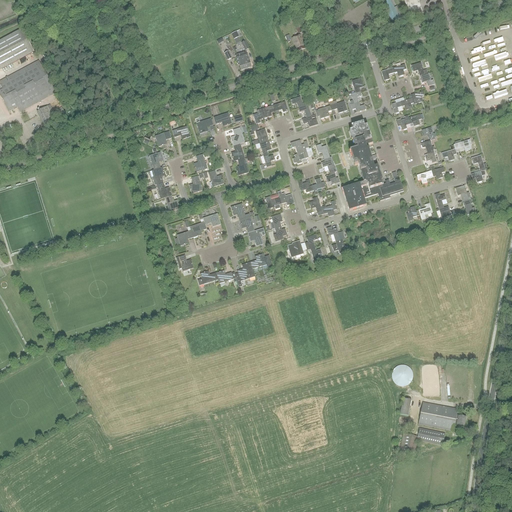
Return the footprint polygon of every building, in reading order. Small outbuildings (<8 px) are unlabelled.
[(398,17),(402,16),(398,7),(394,9),(389,0),(386,0),(383,2),(392,22),(399,18),(398,17)] [(303,32),(299,23),(295,25),(298,34),(303,32)] [(0,70),(34,52),(22,30),(0,41),(0,70)] [(232,33),(235,40),(236,39),(238,43),(241,41),(236,31),(232,33)] [(305,49),(303,43),(300,35),(292,39),(296,50),(297,49),(298,52),(305,49)] [(232,59),(229,51),(224,54),(227,61),(232,59)] [(241,56),(245,69),(251,67),(246,52),(245,52),(244,52),(244,53),(244,52),(240,53),(241,56)] [(241,70),(245,69),(241,56),(240,53),(236,54),(235,55),(236,58),(235,58),(237,64),(239,64),(241,70)] [(20,112),(56,94),(38,61),(0,82),(0,95),(9,112),(18,108),(20,112)] [(417,70),(419,77),(424,75),(424,74),(428,73),(426,70),(423,71),(421,63),(411,66),(413,71),(417,70)] [(393,69),(394,74),(397,73),(398,78),(403,76),(402,71),(406,70),(405,65),(393,69)] [(387,76),(394,74),(393,69),(381,73),(384,82),(389,80),(387,76)] [(429,74),(424,75),(419,77),(422,84),(426,83),(428,87),(433,86),(434,85),(433,80),(431,81),(429,74)] [(351,95),(360,92),(359,89),(364,88),(361,79),(352,82),(355,94),(351,95)] [(352,105),(359,103),(357,98),(362,97),(360,92),(351,95),(353,101),(351,101),(352,105)] [(423,92),(415,94),(414,95),(411,95),(411,97),(412,99),(412,100),(413,104),(414,105),(423,102),(421,98),(424,97),(423,92)] [(298,109),(303,106),(300,98),(291,101),(292,105),(296,104),(298,109)] [(400,102),(402,107),(404,106),(405,111),(412,109),(411,104),(413,104),(412,100),(412,99),(409,100),(404,101),(403,98),(400,99),(400,102)] [(397,108),(402,107),(400,102),(400,99),(395,101),(396,104),(391,105),(394,115),(399,113),(398,113),(397,108)] [(273,106),(275,111),(281,109),(283,113),(288,112),(285,102),(273,106)] [(330,106),(331,111),(338,109),(340,114),(347,111),(344,102),(330,106)] [(359,103),(352,105),(351,105),(352,110),(355,109),(356,113),(366,110),(364,106),(360,107),(359,103)] [(306,119),(311,117),(308,105),(303,107),(303,106),(298,109),(299,113),(304,112),(306,119)] [(270,112),(275,111),(273,106),(261,110),(264,119),(272,117),(270,112)] [(328,112),(331,111),(330,106),(318,110),(321,120),(330,117),(328,112)] [(47,130),(57,124),(48,107),(37,113),(47,130)] [(57,117),(65,113),(62,107),(54,112),(57,117)] [(260,121),(264,119),(261,110),(257,111),(258,114),(253,116),(256,125),(261,124),(260,121)] [(225,127),(232,125),(228,114),(214,118),(216,125),(224,123),(225,127)] [(410,123),(410,125),(413,124),(414,127),(420,125),(419,121),(422,120),(421,119),(420,115),(408,118),(410,123)] [(410,123),(408,118),(407,116),(404,117),(405,119),(396,122),(398,127),(401,126),(402,131),(407,129),(406,126),(410,125),(410,123)] [(311,117),(306,119),(302,120),(303,125),(308,123),(309,128),(318,125),(316,119),(312,121),(311,117)] [(207,128),(213,126),(211,119),(196,124),(200,135),(208,132),(207,128)] [(390,185),(389,181),(385,182),(386,184),(383,184),(380,174),(376,163),(373,164),(371,160),(377,159),(376,155),(370,157),(367,146),(373,144),(366,122),(352,127),(353,130),(349,131),(355,149),(349,151),(354,166),(358,165),(363,183),(359,184),(358,184),(358,183),(356,184),(356,185),(354,186),(354,185),(352,185),(352,186),(350,187),(342,189),(349,212),(366,206),(364,199),(378,195),(380,202),(390,199),(390,196),(404,192),(401,183),(400,183),(399,178),(398,178),(394,179),(395,183),(390,185)] [(182,140),(190,138),(187,127),(172,132),(174,138),(180,136),(182,140)] [(431,128),(422,131),(423,137),(428,136),(430,141),(435,140),(434,137),(436,137),(435,133),(433,134),(431,128)] [(234,147),(240,145),(244,143),(240,129),(233,131),(235,137),(231,138),(234,147)] [(265,130),(256,133),(259,141),(256,142),(256,141),(253,142),(254,146),(260,144),(267,142),(266,138),(268,137),(265,130)] [(166,141),(172,139),(169,133),(155,137),(158,148),(167,145),(166,141)] [(468,146),(470,145),(471,145),(470,140),(461,143),(460,141),(454,143),(455,145),(453,145),(455,150),(464,148),(465,152),(470,151),(468,146)] [(303,153),(303,151),(303,150),(306,149),(309,148),(306,142),(304,143),(304,145),(301,146),(301,144),(300,141),(291,144),(292,149),(295,148),(297,155),(299,154),(303,153)] [(430,141),(421,144),(422,149),(425,148),(428,155),(429,155),(434,153),(433,150),(435,150),(434,147),(432,147),(430,141)] [(260,144),(263,156),(268,155),(267,150),(271,149),(269,142),(267,142),(260,144)] [(234,162),(238,161),(245,159),(240,145),(234,147),(235,152),(231,154),(234,162)] [(325,160),(330,158),(326,146),(322,147),(321,145),(316,146),(318,154),(323,152),(325,160)] [(299,154),(297,155),(294,156),(295,159),(293,159),(294,164),(297,163),(297,165),(302,163),(301,161),(306,159),(309,158),(306,150),(306,149),(303,150),(303,151),(303,153),(299,154)] [(455,150),(441,154),(443,159),(447,158),(449,162),(454,161),(452,156),(457,155),(455,150)] [(149,157),(154,170),(161,168),(159,163),(163,161),(160,153),(149,157)] [(428,155),(424,156),(426,162),(431,161),(432,164),(439,162),(438,159),(436,159),(434,153),(429,155),(428,155)] [(197,173),(207,170),(203,155),(196,157),(198,165),(194,166),(197,173)] [(269,157),(268,155),(263,156),(267,168),(272,167),(270,162),(275,161),(273,156),(269,157)] [(481,156),(471,159),(473,166),(478,164),(479,169),(484,168),(484,167),(483,165),(481,156)] [(327,167),(328,171),(335,169),(334,166),(332,167),(330,158),(325,160),(326,162),(321,163),(322,168),(327,167)] [(245,159),(238,161),(240,167),(235,168),(238,177),(249,173),(245,159)] [(156,186),(163,183),(161,178),(165,176),(163,168),(161,168),(154,170),(151,171),(156,186)] [(431,172),(433,178),(436,177),(437,180),(443,178),(441,174),(445,173),(443,168),(431,172)] [(480,172),(471,175),(472,180),(476,179),(477,183),(483,182),(482,177),(485,176),(483,171),(485,171),(484,168),(479,169),(480,172)] [(336,179),(334,173),(336,172),(335,169),(328,171),(330,176),(326,177),(327,182),(331,181),(332,185),(339,183),(338,178),(336,179)] [(213,188),(224,185),(221,176),(217,177),(215,171),(208,174),(213,188)] [(426,180),(433,178),(431,172),(417,176),(418,181),(421,180),(422,185),(427,183),(426,180)] [(191,195),(202,191),(198,177),(191,179),(193,185),(189,186),(191,195)] [(312,186),(313,191),(314,191),(317,190),(325,188),(324,183),(321,184),(320,179),(315,181),(316,185),(312,186)] [(310,187),(309,185),(311,184),(309,180),(306,181),(306,183),(303,184),(302,182),(298,183),(300,190),(305,189),(306,194),(313,191),(312,186),(310,187)] [(165,198),(172,196),(169,188),(165,189),(163,183),(156,186),(161,200),(165,198)] [(464,186),(455,189),(457,197),(460,196),(462,203),(464,202),(469,201),(471,200),(469,193),(466,194),(464,186)] [(439,194),(434,195),(438,208),(439,210),(444,209),(441,201),(446,200),(445,195),(440,197),(439,194)] [(279,198),(282,205),(286,203),(287,207),(294,204),(292,195),(283,197),(282,195),(279,196),(279,198)] [(172,196),(165,198),(169,213),(180,209),(177,201),(173,202),(172,196)] [(282,205),(279,198),(271,201),(270,197),(265,199),(267,205),(266,206),(266,208),(268,208),(268,210),(274,208),(275,210),(280,209),(279,206),(282,205)] [(322,212),(321,210),(317,198),(312,199),(313,202),(309,203),(310,208),(315,207),(317,214),(322,212)] [(464,202),(462,203),(464,206),(465,211),(466,216),(476,213),(474,208),(472,208),(470,204),(472,204),(471,200),(469,201),(464,202)] [(322,212),(317,214),(318,217),(327,214),(329,218),(333,216),(332,212),(336,210),(335,206),(336,205),(335,201),(331,203),(332,206),(326,208),(325,206),(323,207),(323,209),(321,210),(322,212)] [(425,209),(418,211),(419,212),(420,216),(421,221),(425,219),(424,216),(432,214),(429,204),(424,205),(425,209)] [(246,219),(250,218),(249,214),(245,216),(241,205),(231,208),(234,217),(237,215),(239,221),(246,219)] [(411,213),(407,214),(408,219),(410,219),(420,216),(419,212),(418,211),(416,212),(415,207),(410,209),(411,213)] [(444,209),(439,210),(439,211),(441,219),(439,219),(440,222),(442,222),(447,220),(446,217),(451,216),(449,210),(448,207),(444,209)] [(204,223),(205,226),(213,223),(214,228),(221,225),(217,215),(203,219),(204,223)] [(275,230),(281,228),(280,223),(283,222),(280,215),(271,218),(275,230)] [(248,234),(254,232),(250,218),(246,219),(239,221),(242,230),(246,228),(248,234)] [(202,236),(201,232),(206,230),(205,226),(204,223),(190,228),(193,238),(202,236)] [(328,237),(333,236),(335,242),(340,240),(342,240),(340,233),(338,234),(337,230),(339,230),(337,226),(334,227),(335,230),(332,230),(331,228),(326,229),(328,237)] [(188,240),(193,238),(190,228),(187,228),(188,232),(177,236),(178,239),(175,240),(177,245),(180,245),(180,247),(189,244),(188,240)] [(281,228),(275,230),(276,235),(273,235),(275,241),(278,240),(278,242),(283,240),(282,237),(287,236),(285,229),(282,230),(281,228)] [(254,232),(248,234),(250,243),(254,241),(256,247),(263,245),(259,234),(264,232),(263,229),(254,232)] [(310,250),(315,249),(313,242),(317,240),(316,235),(306,238),(308,243),(305,244),(307,251),(310,250)] [(344,253),(342,247),(344,247),(342,240),(340,240),(335,242),(336,245),(332,247),(333,251),(337,250),(339,254),(344,253)] [(292,244),(287,246),(291,259),(304,255),(300,241),(292,244)] [(315,249),(310,250),(314,262),(322,260),(320,255),(322,255),(320,250),(316,251),(315,249)] [(250,263),(253,270),(267,265),(268,268),(273,267),(269,256),(264,257),(263,254),(255,257),(256,261),(250,263)] [(187,261),(185,256),(176,258),(179,267),(181,267),(183,272),(188,271),(194,269),(191,260),(187,261)] [(240,282),(255,277),(253,270),(250,263),(242,265),(243,270),(237,272),(240,282)] [(218,281),(216,273),(210,275),(209,271),(200,274),(202,280),(198,281),(200,286),(218,281)] [(216,273),(218,281),(219,285),(234,280),(231,273),(223,276),(222,271),(216,273)] [(401,366),(398,367),(396,369),(394,371),(393,374),(393,377),(393,380),(394,382),(396,385),(399,386),(401,387),(404,387),(407,387),(410,385),(412,383),(413,381),(414,378),(414,375),(413,372),(411,370),(409,368),(407,367),(404,366),(401,366)] [(403,398),(399,414),(408,416),(411,400),(403,398)] [(458,410),(441,406),(422,403),(418,425),(455,432),(456,427),(464,429),(466,417),(458,416),(458,417),(456,417),(458,410)] [(418,440),(436,444),(442,445),(444,433),(420,429),(418,440)] [(418,437),(403,434),(399,454),(412,456),(412,453),(415,454),(418,437)]
